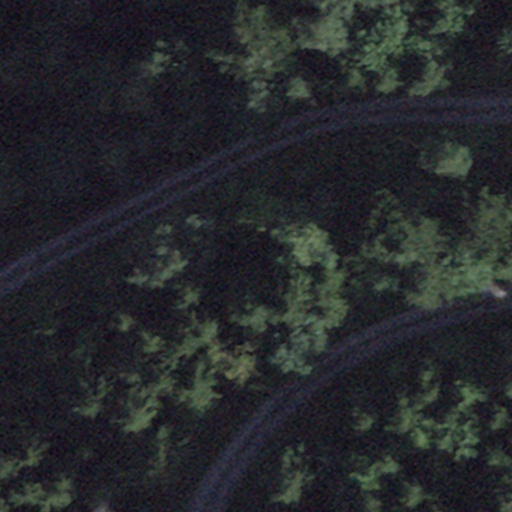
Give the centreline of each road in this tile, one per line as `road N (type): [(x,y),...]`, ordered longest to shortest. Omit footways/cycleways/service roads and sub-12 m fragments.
road 1 (track): [(0,283),(314,124),(379,110),(511,104)]
road 2 (track): [(511,309),(412,334),(296,393),(244,448),(209,511)]
